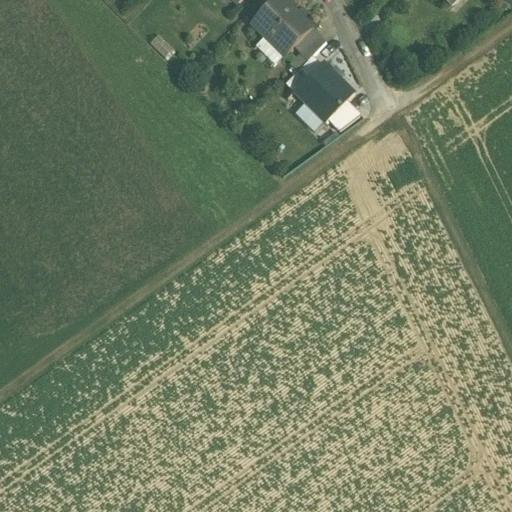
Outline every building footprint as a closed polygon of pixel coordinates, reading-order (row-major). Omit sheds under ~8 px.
[(246,0),(229,0),(238,8),(246,0)] [(314,31),(282,0),(279,0),(252,29),(284,61),(296,50),(313,33),(314,31)] [(327,47),(313,33),(296,50),(310,64),(314,60),(327,47)] [(310,64),(297,77),(306,85),(322,68),(314,60),(310,64)] [(355,98),(324,67),(306,85),(295,96),(327,127),(329,124),(348,105),(355,98)] [(306,85),(297,77),(287,88),(295,96),(306,85)] [(362,119),(348,105),(329,124),(341,135),(362,119)]
